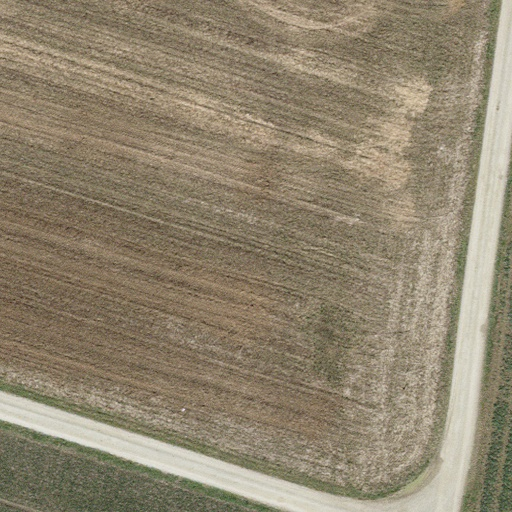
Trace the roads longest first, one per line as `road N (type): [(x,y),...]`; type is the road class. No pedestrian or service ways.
road 1 (residential): [(511,9),(437,511)]
road 2 (track): [(326,511),(0,410)]
